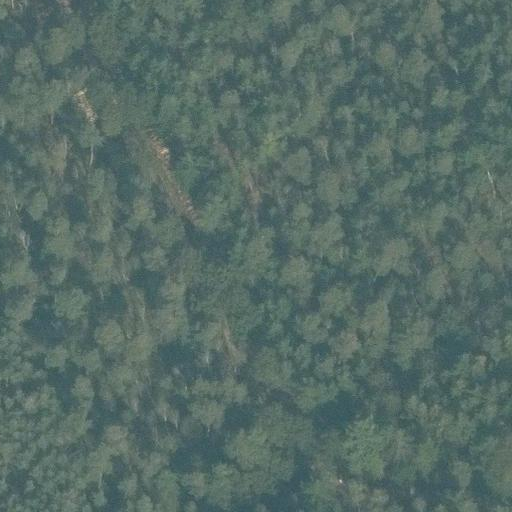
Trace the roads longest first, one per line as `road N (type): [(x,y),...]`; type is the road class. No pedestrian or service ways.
road 1 (unclassified): [(291,470),(59,0)]
road 2 (track): [(291,470),(511,297)]
road 3 (track): [(291,470),(387,498),(484,511)]
